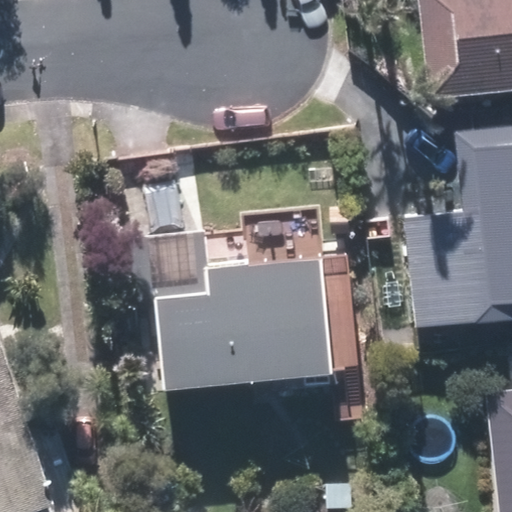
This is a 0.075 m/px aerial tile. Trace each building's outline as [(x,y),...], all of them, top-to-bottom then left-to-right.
[(511,0),(430,0),(444,95),(511,85),(511,0)] [(511,121),(451,128),(460,207),(399,214),(412,325),(511,313),(511,121)] [(202,228),(126,233),(129,292),(147,291),(154,377),(324,363),(316,249),(204,258),(202,228)] [(0,339),(0,511),(84,511),(50,404),(24,412),(0,339)] [(511,511),(511,385),(483,388),(497,511),(511,511)] [(353,511),(355,480),(261,476),(259,511),(353,511)]
